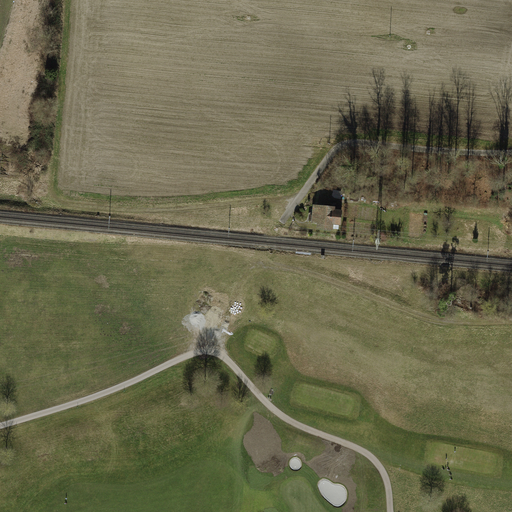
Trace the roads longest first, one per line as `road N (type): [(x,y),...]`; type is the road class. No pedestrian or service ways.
road 1 (track): [(67,0),(54,191),(112,208),(301,197)]
road 2 (track): [(511,319),(431,318),(312,273),(254,263),(237,290),(221,349)]
road 3 (track): [(284,219),(343,143),(511,153)]
